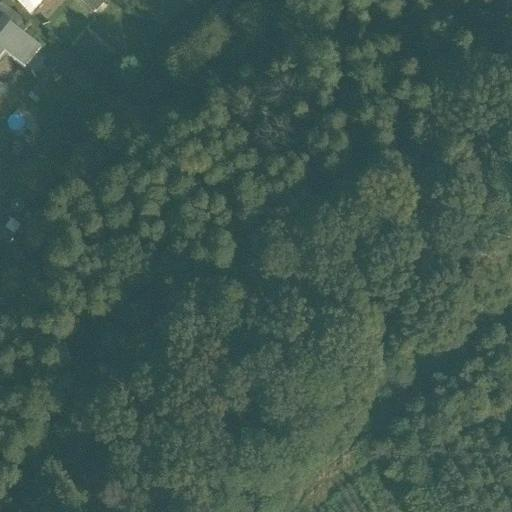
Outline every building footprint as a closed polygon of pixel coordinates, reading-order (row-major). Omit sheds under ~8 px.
[(12,0),(30,16),(45,0),(12,0)] [(80,0),(94,13),(105,1),(104,0),(80,0)] [(15,30),(21,35),(29,25),(1,3),(0,4),(0,17),(15,29),(15,30)] [(0,57),(3,53),(4,52),(0,49),(0,48),(15,30),(15,29),(0,17),(0,57)] [(0,49),(4,52),(3,53),(23,69),(40,49),(21,35),(15,30),(0,48),(0,49)]
